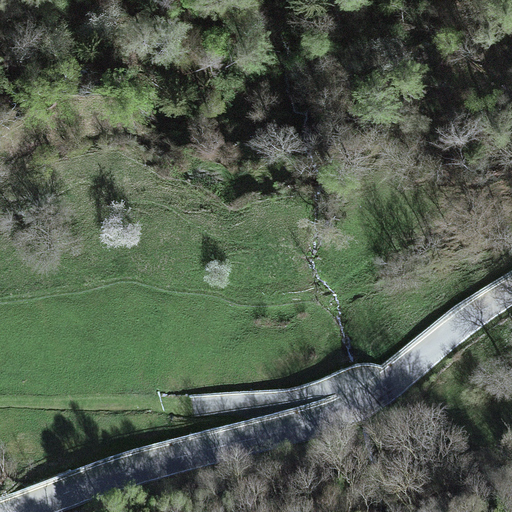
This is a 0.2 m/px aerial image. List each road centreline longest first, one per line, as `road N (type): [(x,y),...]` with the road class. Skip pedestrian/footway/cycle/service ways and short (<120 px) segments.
road 1 (tertiary): [(511,283),(350,402),(6,511)]
road 2 (unknown): [(366,389),(352,384),(232,410),(0,404)]
